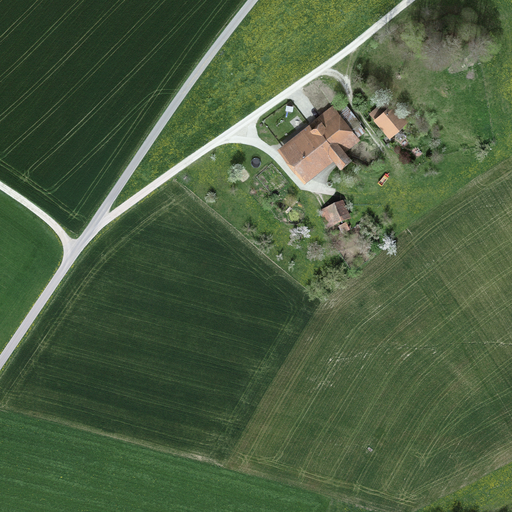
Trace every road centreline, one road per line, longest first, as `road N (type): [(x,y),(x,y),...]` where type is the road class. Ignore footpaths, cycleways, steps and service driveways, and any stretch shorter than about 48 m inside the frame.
road 1 (unclassified): [(0,364),(151,132),(253,0)]
road 2 (track): [(341,195),(300,184),(256,146),(211,146)]
road 3 (track): [(390,162),(351,106),(346,71),(354,46)]
